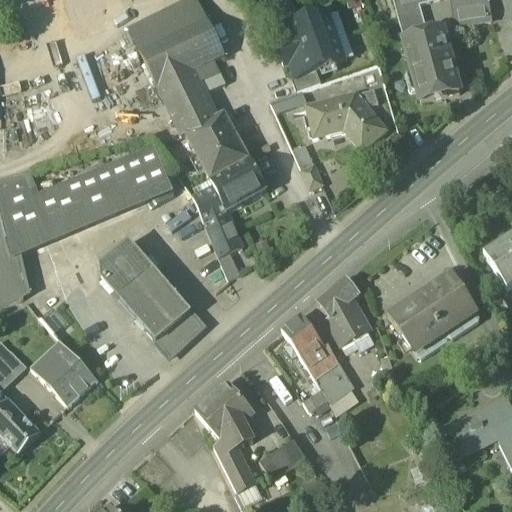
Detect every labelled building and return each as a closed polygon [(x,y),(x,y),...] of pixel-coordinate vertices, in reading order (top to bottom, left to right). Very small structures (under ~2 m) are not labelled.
[(392,0),(404,46),(428,39),(420,9),(451,0),(392,0)] [(452,6),(455,29),(491,23),(487,0),(452,6)] [(511,0),(502,0),(510,26),(511,25),(511,0)] [(270,22),(273,21),(294,14),(289,1),(265,9),(270,22)] [(130,39),(139,56),(198,28),(190,11),(130,39)] [(273,21),(279,36),(299,29),(294,14),(273,21)] [(338,15),(327,19),(343,66),(354,63),(338,15)] [(295,82),(295,83),(316,76),(343,66),(327,19),(299,29),(279,36),(284,51),(280,52),(286,70),(290,68),(295,82)] [(139,56),(157,93),(194,74),(213,65),(224,60),(207,24),(198,28),(139,56)] [(404,46),(421,108),(459,97),(443,35),(428,39),(404,46)] [(213,65),(194,74),(201,87),(219,78),(213,65)] [(206,98),(201,87),(194,74),(157,93),(181,143),(186,141),(219,124),(206,98)] [(291,84),(296,97),(302,95),(321,89),(316,76),(295,83),(295,82),(291,84)] [(224,89),(219,78),(201,87),(206,98),(224,89)] [(386,94),(355,100),(366,113),(390,108),(386,94)] [(295,98),(300,109),(307,107),(302,95),(296,97),(295,98)] [(295,98),(281,102),(287,114),(300,109),(295,98)] [(385,136),(366,113),(355,100),(306,110),(313,142),(343,136),(361,157),(385,136)] [(272,106),(277,117),(287,114),(281,102),(272,106)] [(186,141),(211,187),(249,165),(225,121),(219,124),(186,141)] [(0,185),(0,313),(24,303),(13,259),(172,192),(154,151),(38,200),(29,180),(0,185)] [(303,176),(311,194),(322,189),(314,171),(305,153),(294,158),(303,176)] [(210,187),(214,193),(228,216),(266,195),(249,165),(211,187),(210,187)] [(243,252),(228,216),(214,193),(193,204),(218,264),(230,258),(243,252)] [(511,240),(484,259),(507,295),(511,291),(511,240)] [(200,333),(188,319),(150,274),(128,249),(101,272),(102,287),(116,303),(155,348),(167,362),(200,333)] [(218,264),(227,286),(239,279),(230,258),(218,264)] [(418,364),(421,365),(446,348),(447,344),(451,345),(478,327),(479,323),(477,320),(478,319),(452,280),(388,322),(412,358),(416,364),(418,364)] [(325,324),(342,353),(344,352),(343,351),(366,338),(367,339),(368,338),(354,305),(360,300),(346,283),(316,308),(328,323),(325,324)] [(311,380),(314,385),(315,384),(337,369),(338,368),(328,351),(324,354),(301,320),(282,336),(290,349),(286,351),(292,361),(297,358),(311,380)] [(373,350),(368,338),(367,339),(366,338),(343,351),(344,352),(342,353),(346,360),(358,354),(360,357),(373,350)] [(0,345),(0,365),(10,356),(0,346),(0,345)] [(30,374),(68,412),(95,387),(66,356),(58,347),(30,374)] [(0,397),(27,372),(11,356),(10,356),(0,365),(0,397)] [(337,369),(315,384),(314,385),(311,380),(301,387),(309,401),(321,394),(327,406),(330,411),(350,395),(354,392),(337,369)] [(252,447),(242,430),(254,419),(226,388),(195,416),(221,445),(223,447),(230,440),(236,452),(240,450),(242,453),(252,447)] [(309,418),(327,406),(321,394),(302,407),(309,418)] [(358,406),(350,395),(330,411),(336,422),(358,406)] [(495,443),(511,476),(511,414),(507,404),(448,433),(454,446),(459,444),(466,458),(495,443)] [(8,405),(8,406),(0,413),(0,439),(11,451),(19,458),(40,439),(8,405)] [(11,451),(0,439),(0,459),(1,460),(11,451)] [(214,452),(237,499),(255,490),(236,452),(230,440),(223,447),(221,445),(214,452)] [(261,467),(275,488),(307,466),(294,445),(261,467)] [(421,471),(426,484),(433,481),(428,468),(421,471)] [(321,499),(313,483),(300,489),(308,505),(321,499)] [(248,511),(262,505),(255,490),(237,499),(243,511),(248,511)]
